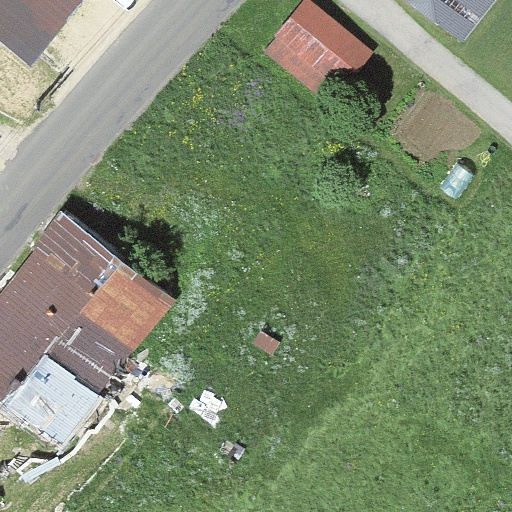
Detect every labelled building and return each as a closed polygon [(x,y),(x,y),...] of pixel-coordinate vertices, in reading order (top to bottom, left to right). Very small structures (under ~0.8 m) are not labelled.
[(0,0),(0,22),(24,42),(59,0),(0,0)] [(425,0),(474,36),(501,0),(425,0)] [(345,86),(372,56),(309,3),(282,31),(345,86)] [(41,251),(46,256),(105,306),(94,320),(128,349),(168,299),(65,217),(41,251)] [(0,390),(56,435),(128,349),(94,320),(105,306),(46,256),(0,311),(0,390)]
